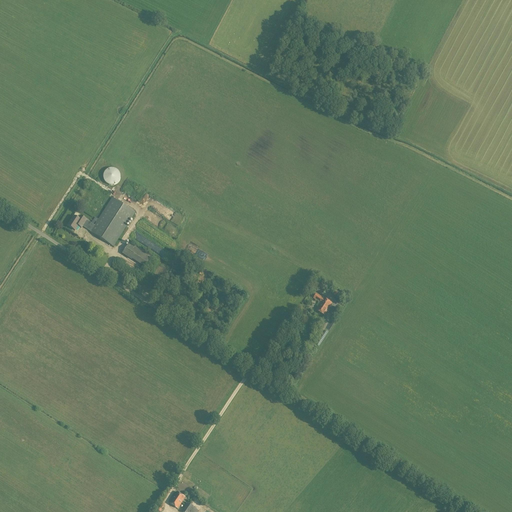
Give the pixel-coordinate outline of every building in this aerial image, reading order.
[(121,184),(120,169),(106,169),(106,184),(121,184)] [(113,247),(135,213),(113,198),(99,220),(95,218),(93,221),(97,223),(95,226),(87,220),(81,216),(79,219),(73,229),(75,231),(79,226),(82,228),(83,226),(91,232),(113,247)] [(73,229),(79,219),(74,216),(68,226),(73,229)] [(150,234),(153,229),(145,224),(142,230),(150,234)] [(145,267),(152,257),(130,243),(124,253),(145,267)] [(336,291),(333,295),(340,299),(343,295),(336,291)] [(325,316),(332,303),(317,294),(314,299),(321,303),(317,311),(325,316)] [(178,509),(186,497),(177,492),(170,503),(178,509)] [(183,511),(199,511),(200,511),(188,503),(183,511)]
